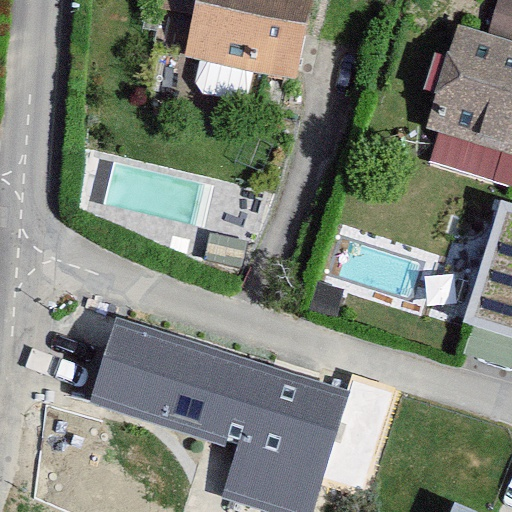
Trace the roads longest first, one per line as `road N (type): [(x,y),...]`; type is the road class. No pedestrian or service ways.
road 1 (residential): [(24,249),(511,405)]
road 2 (residential): [(36,0),(23,184)]
road 3 (residential): [(24,249),(0,430)]
